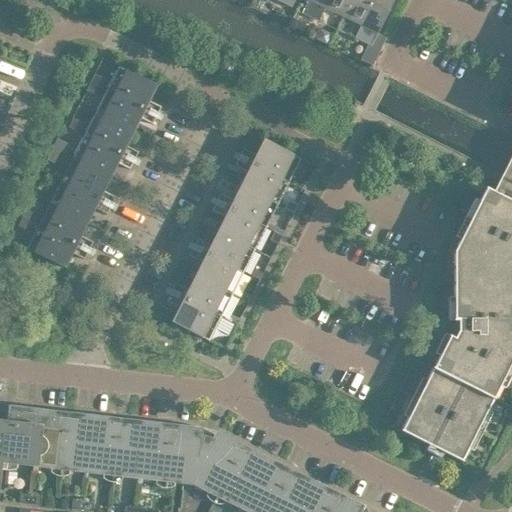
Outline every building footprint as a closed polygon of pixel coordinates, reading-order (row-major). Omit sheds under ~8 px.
[(323,6),(341,15),(348,0),(305,0),(301,11),(317,19),(323,6)] [(348,0),(341,15),(359,24),(353,37),(370,45),(391,0),(348,0)] [(94,111),(127,128),(134,114),(151,123),(159,105),(142,97),(150,82),(117,65),(94,111)] [(93,72),(85,89),(93,93),(101,76),(93,72)] [(71,156),(104,173),(111,159),(128,168),(137,150),(120,142),(127,128),(94,111),(71,156)] [(71,116),(67,125),(76,129),(80,121),(71,116)] [(55,138),(51,146),(62,152),(66,144),(55,138)] [(250,173),(243,187),(276,203),(299,157),(266,140),(258,155),(242,147),(233,164),(250,173)] [(57,150),(50,147),(45,157),(52,161),(57,150)] [(511,150),(492,191),(511,200),(511,150)] [(48,201),(54,204),(81,218),(88,204),(105,213),(114,195),(97,187),(104,173),(71,156),(48,201)] [(303,189),(307,182),(300,179),(296,185),(303,189)] [(511,200),(492,191),(482,186),(482,187),(483,187),(452,251),(452,317),(447,317),(445,316),(444,318),(446,319),(440,330),(438,329),(437,331),(447,336),(400,429),(398,428),(398,429),(461,461),(461,460),(460,459),(511,355),(511,200)] [(227,218),(220,232),(253,248),(276,203),(243,187),(236,201),(219,192),(210,209),(227,218)] [(287,199),(283,207),(292,211),(296,204),(287,199)] [(25,247),(58,264),(66,249),(83,258),(91,241),(74,232),(81,218),(54,204),(48,201),(25,247)] [(25,208),(21,216),(28,219),(32,211),(25,208)] [(21,216),(18,220),(16,224),(24,228),(29,220),(28,219),(21,216)] [(276,243),(280,234),(274,231),(269,239),(276,243)] [(253,248),(220,232),(213,246),(196,237),(187,254),(204,263),(197,277),(230,293),(253,248)] [(258,278),(262,271),(254,267),(250,274),(258,278)] [(230,293),(197,277),(190,290),(173,282),(165,299),(182,308),(174,323),(207,339),(230,293)] [(237,297),(246,302),(250,295),(241,290),(237,297)] [(220,317),(235,325),(238,318),(229,313),(227,317),(222,314),(220,317)] [(0,459),(5,460),(192,482),(252,511),(354,511),(355,511),(356,511),(364,511),(366,509),(358,505),(357,507),(214,435),(198,430),(11,409),(10,422),(0,420),(0,459)] [(19,493),(18,501),(39,504),(40,495),(19,493)] [(70,507),(91,510),(92,501),(71,499),(70,507)]
